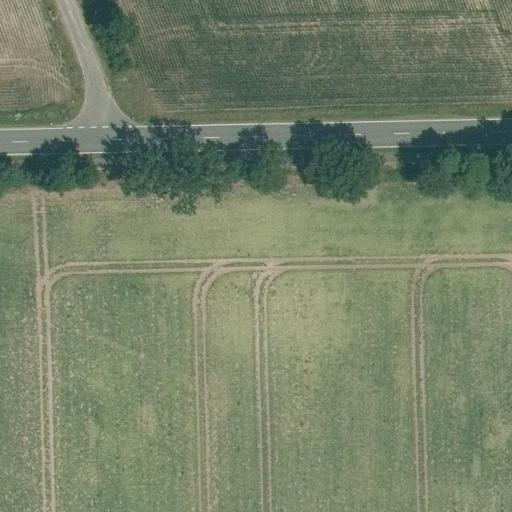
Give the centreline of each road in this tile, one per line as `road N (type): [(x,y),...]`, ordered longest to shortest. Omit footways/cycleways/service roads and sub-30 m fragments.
road 1 (secondary): [(511,130),(102,138)]
road 2 (residential): [(65,0),(97,83),(102,138)]
